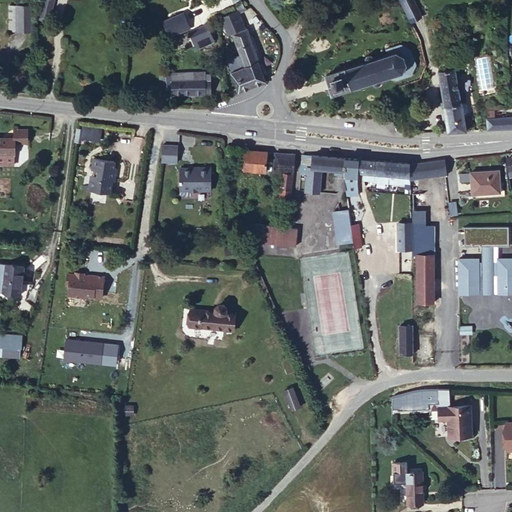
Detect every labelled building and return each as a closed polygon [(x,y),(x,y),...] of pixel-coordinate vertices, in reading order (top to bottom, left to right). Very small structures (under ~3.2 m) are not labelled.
[(43,0),(37,15),(45,19),(52,0),(43,0)] [(399,0),(417,33),(423,29),(413,11),(416,9),(410,0),(399,0)] [(15,4),(15,10),(18,11),(30,10),(29,2),(15,4)] [(8,38),(21,37),(18,11),(15,10),(6,11),(8,38)] [(18,11),(21,37),(33,35),(30,10),(18,11)] [(173,20),(179,35),(199,27),(193,12),(173,20)] [(251,29),(246,14),(228,20),(235,36),(251,29)] [(223,43),(216,24),(197,31),(202,50),(223,43)] [(246,94),(270,83),(251,33),(239,37),(247,59),(252,70),(239,76),(246,94)] [(359,61),(323,77),(329,92),(362,80),(366,83),(371,81),(372,76),(390,69),(392,73),(404,67),(410,59),(414,56),(407,44),(400,47),(398,43),(383,50),(383,52),(367,59),(366,56),(358,59),(359,61)] [(252,70),(247,59),(235,64),(239,76),(252,70)] [(445,68),(449,127),(463,127),(460,68),(445,68)] [(174,72),(175,80),(196,80),(196,72),(174,72)] [(175,80),(174,91),(207,93),(207,81),(196,80),(175,80)] [(511,115),(497,116),(490,116),(490,127),(511,125),(511,115)] [(9,124),(9,133),(10,135),(21,135),(21,124),(9,124)] [(70,124),(69,138),(77,139),(79,125),(70,124)] [(9,133),(0,133),(0,160),(11,160),(10,135),(9,133)] [(175,141),(160,141),(159,157),(174,157),(175,141)] [(311,162),(311,152),(298,144),(298,167),(307,174),(308,162),(311,162)] [(110,151),(87,148),(85,160),(89,160),(89,166),(86,165),(84,179),(81,179),(81,183),(106,186),(108,173),(111,173),(113,158),(110,157),(110,151)] [(263,149),(244,148),(243,164),(263,165),(263,149)] [(280,194),(291,195),(293,151),(272,150),(272,165),(281,166),(280,194)] [(341,170),(357,170),(357,155),(311,152),(311,162),(308,162),(307,174),(307,185),(320,186),(322,164),(340,164),(341,170)] [(442,154),(406,158),(407,170),(414,170),(441,167),(443,166),(442,154)] [(407,170),(406,158),(363,156),(363,176),(372,176),(372,178),(407,178),(407,170)] [(193,162),(178,163),(178,183),(185,183),(186,186),(196,185),(195,183),(208,183),(207,160),(192,160),(193,162)] [(498,167),(467,168),(469,195),(500,193),(498,167)] [(359,190),(356,178),(357,170),(341,170),(342,178),(344,193),(359,190)] [(410,188),(410,197),(423,197),(423,187),(412,188),(410,188)] [(410,197),(411,208),(424,207),(423,197),(410,197)] [(334,216),(348,217),(347,207),(333,210),(334,216)] [(411,220),(414,220),(424,221),(424,207),(411,208),(411,220)] [(350,227),(349,221),(348,217),(334,216),(336,229),(350,227)] [(407,219),(392,219),(393,247),(407,247),(407,245),(407,229),(407,219)] [(302,225),(250,220),(249,239),(301,243),(302,225)] [(350,227),(353,244),(353,245),(361,243),(358,220),(349,221),(350,227)] [(414,229),(414,244),(415,250),(432,250),(434,250),(433,220),(424,221),(414,220),(414,229)] [(508,223),(463,224),(464,244),(482,243),(483,260),(478,260),(478,256),(458,256),(459,291),(479,290),(479,275),(482,275),(483,279),(494,279),(494,275),(498,275),(498,289),(511,289),(511,254),(497,255),(498,260),(493,260),(493,244),(509,242),(508,223)] [(339,247),(353,244),(350,227),(336,229),(339,247)] [(432,250),(415,250),(416,297),(434,296),(432,250)] [(0,284),(21,287),(25,261),(0,257),(0,284)] [(95,284),(102,285),(104,269),(94,269),(93,271),(90,271),(90,268),(85,267),(85,261),(73,260),(73,262),(62,261),(61,276),(64,277),(64,288),(95,290),(95,284)] [(216,301),(190,300),(190,321),(202,323),(202,319),(235,321),(236,302),(227,301),(225,295),(219,295),(216,297),(216,301)] [(399,344),(412,344),(412,314),(398,314),(399,344)] [(0,355),(20,357),(21,332),(0,330),(0,355)] [(292,408),(301,404),(292,384),(283,388),(292,408)] [(130,400),(119,400),(119,413),(130,413),(130,400)] [(471,402),(439,402),(439,416),(448,416),(449,432),(471,431),(471,402)] [(403,496),(422,496),(421,465),(402,465),(403,496)]
